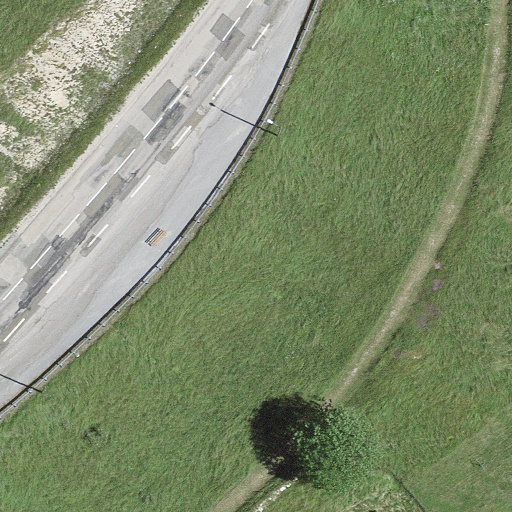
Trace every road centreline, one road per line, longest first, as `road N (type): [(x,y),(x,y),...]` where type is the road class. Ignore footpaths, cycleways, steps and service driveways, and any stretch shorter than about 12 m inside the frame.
road 1 (track): [(251,511),(420,336),(511,100)]
road 2 (residential): [(0,304),(143,144),(247,0)]
